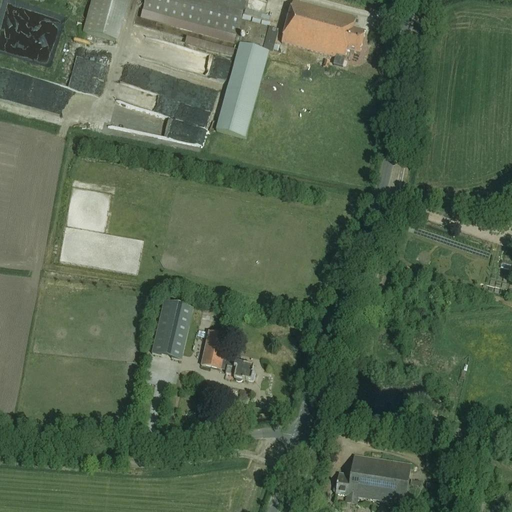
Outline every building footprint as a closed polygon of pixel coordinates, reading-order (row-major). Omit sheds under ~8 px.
[(91,0),(82,34),(117,43),(129,0),(91,0)] [(274,47),(279,31),(240,21),(245,0),(144,0),(141,14),(235,39),(234,43),(239,45),(262,51),(268,53),(268,54),(272,55),(273,53),(278,54),(279,49),(274,47)] [(355,19),(292,2),(281,45),(335,59),(335,57),(344,59),(346,53),(359,57),(366,34),(352,30),(355,19)] [(268,54),(268,53),(262,51),(239,45),(215,132),(244,140),(268,54)] [(72,88),(103,95),(109,65),(79,58),(72,88)] [(151,357),(182,364),(193,311),(163,304),(151,357)] [(228,338),(209,334),(202,368),(220,372),(220,375),(235,378),(234,380),(251,384),(255,368),(235,364),(236,360),(224,358),(228,338)] [(335,491),(334,495),(336,496),(336,498),(388,506),(387,511),(394,511),(404,511),(412,467),(354,459),(351,481),(339,479),(337,491),(335,491)]
